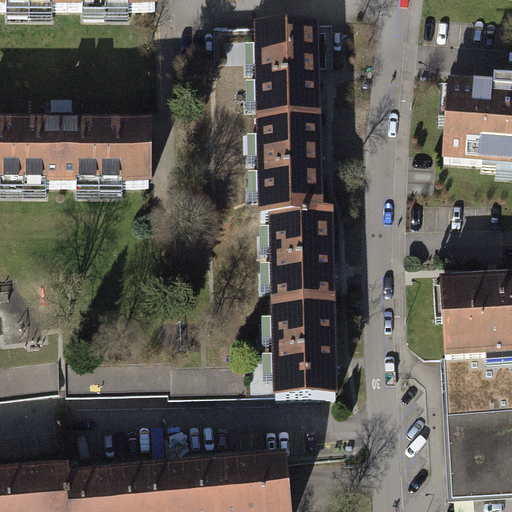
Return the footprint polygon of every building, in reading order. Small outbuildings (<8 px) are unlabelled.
[(65,11),(65,0),(0,0),(0,11),(3,11),(3,20),(52,20),(52,11),(65,11)] [(155,11),(154,0),(65,0),(65,11),(80,11),(80,20),(126,20),(126,11),(155,11)] [(250,34),(253,126),(319,124),(315,32),(250,34)] [(511,172),(511,89),(446,85),(439,167),(511,172)] [(253,126),(256,218),(265,218),(322,216),(319,124),(253,126)] [(57,191),(57,126),(0,126),(0,197),(43,198),(43,191),(57,191)] [(147,191),(147,126),(57,126),(57,191),(74,191),(74,198),(122,198),(122,191),(147,191)] [(322,216),(265,218),(268,310),(334,308),(330,216),(322,216)] [(511,360),(511,279),(437,284),(441,364),(511,360)] [(334,308),(268,310),(272,401),(337,399),(334,308)] [(444,422),(511,418),(511,360),(441,364),(444,422)] [(0,371),(0,407),(59,402),(57,364),(0,371)] [(511,418),(444,422),(449,506),(511,502),(511,418)] [(288,511),(284,459),(211,465),(215,511),(288,511)] [(215,511),(211,465),(138,472),(141,511),(215,511)] [(68,511),(65,478),(65,469),(0,474),(0,511),(68,511)] [(141,511),(138,472),(65,478),(68,511),(141,511)]
